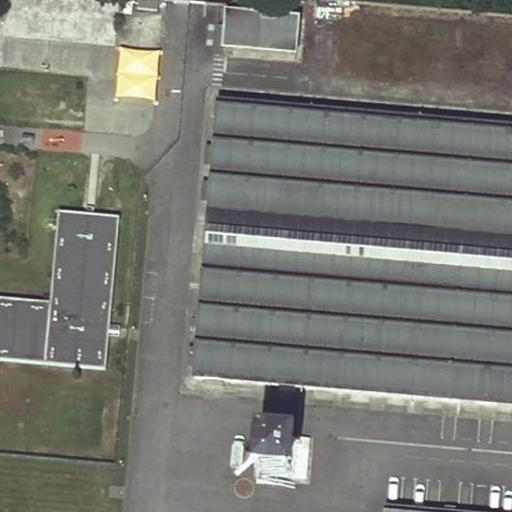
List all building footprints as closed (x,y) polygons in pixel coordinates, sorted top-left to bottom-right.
[(55,42),(75,45),(81,15),(73,14),(75,0),(12,0),(4,45),(25,49),(23,61),(51,66),(55,42)] [(145,0),(138,0),(138,10),(158,11),(159,1),(145,0)] [(226,11),(223,49),(298,54),(301,17),(226,11)] [(89,88),(83,128),(147,136),(149,118),(161,120),(159,139),(176,141),(180,109),(132,103),(135,78),(117,76),(115,91),(89,88)] [(511,132),(218,106),(193,379),(511,407),(511,132)] [(0,360),(106,370),(120,217),(59,212),(51,305),(0,300),(0,360)] [(261,440),(259,473),(294,476),(297,442),(261,440)]
